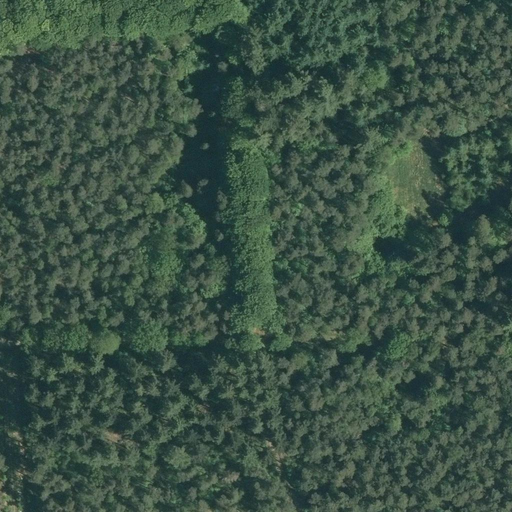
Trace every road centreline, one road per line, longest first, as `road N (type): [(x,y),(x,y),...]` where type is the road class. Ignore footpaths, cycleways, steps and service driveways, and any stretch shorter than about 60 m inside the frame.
road 1 (track): [(302,511),(268,405),(255,327)]
road 2 (track): [(18,511),(6,334)]
